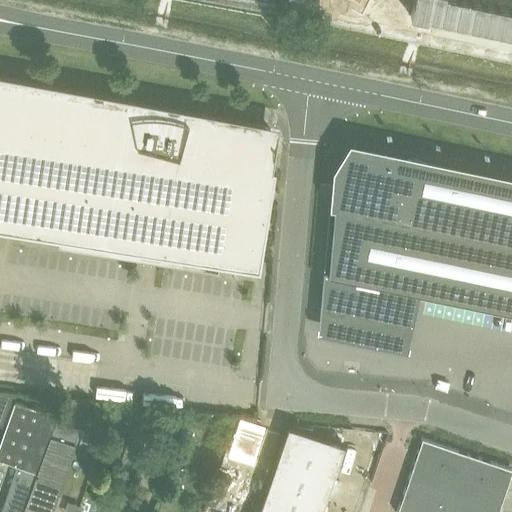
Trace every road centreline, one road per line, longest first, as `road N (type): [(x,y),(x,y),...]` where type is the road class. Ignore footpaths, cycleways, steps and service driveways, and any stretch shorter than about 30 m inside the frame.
road 1 (unclassified): [(320,84),(283,371),(306,400),(407,407)]
road 2 (primary): [(320,84),(107,41)]
road 3 (primary): [(511,124),(320,84)]
